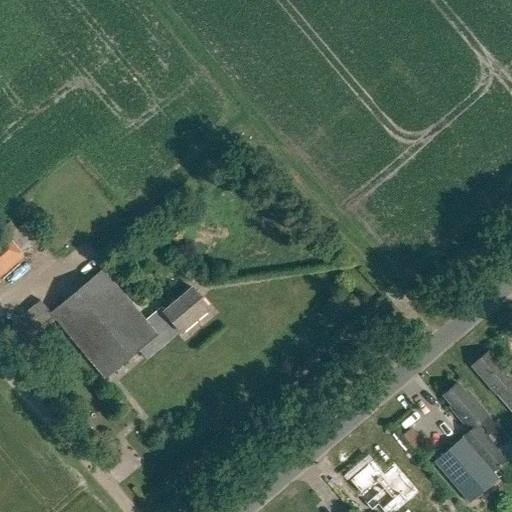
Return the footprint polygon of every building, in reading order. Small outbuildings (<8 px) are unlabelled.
[(0,236),(0,277),(25,257),(22,253),(40,238),(27,222),(18,229),(11,221),(2,229),(5,232),(0,236)] [(56,320),(106,379),(150,341),(154,345),(176,326),(182,333),(210,309),(192,288),(165,311),(161,307),(147,320),(103,269),(51,313),(40,300),(12,324),(27,343),(56,320)] [(511,377),(489,351),(471,366),(496,395),(497,394),(511,411),(511,377)] [(435,462),(470,503),(498,479),(493,473),(509,460),(499,448),(508,440),(468,392),(466,394),(458,384),(444,396),(452,406),(452,409),(470,431),(462,437),(463,438),(435,462)] [(363,500),(371,510),(383,501),(390,509),(400,501),(392,491),(390,493),(367,466),(351,480),(364,497),(363,500)]
